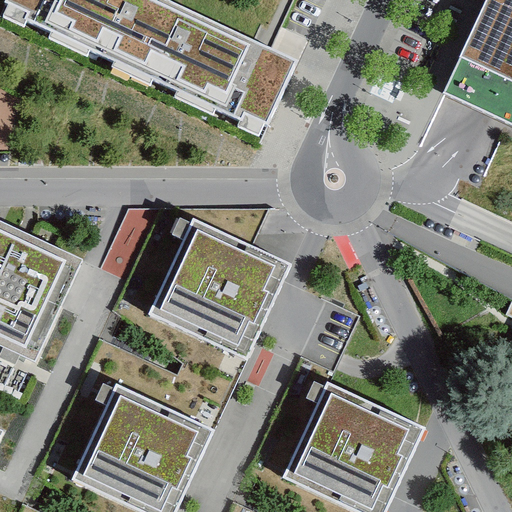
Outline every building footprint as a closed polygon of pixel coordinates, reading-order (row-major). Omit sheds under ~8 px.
[(2,0),(0,6),(0,22),(264,147),(300,73),(304,63),(267,46),(255,40),(212,20),(170,0),(2,0)] [(511,0),(490,0),(444,100),(511,131),(511,0)] [(291,264),(194,221),(151,313),(246,358),(291,264)] [(78,265),(0,229),(0,341),(35,358),(78,265)] [(175,511),(214,430),(119,386),(76,479),(146,511),(175,511)] [(388,511),(427,430),(334,387),(287,482),(351,511),(388,511)]
